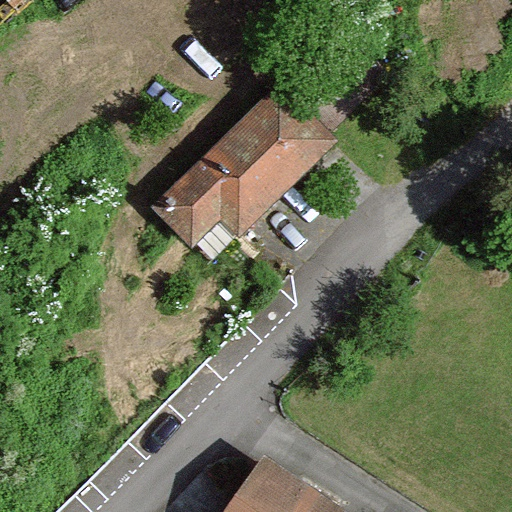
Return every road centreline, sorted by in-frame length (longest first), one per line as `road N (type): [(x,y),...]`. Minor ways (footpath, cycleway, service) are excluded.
road 1 (residential): [(224,413),(511,131)]
road 2 (residential): [(224,413),(382,511)]
road 3 (residential): [(123,511),(224,413)]
